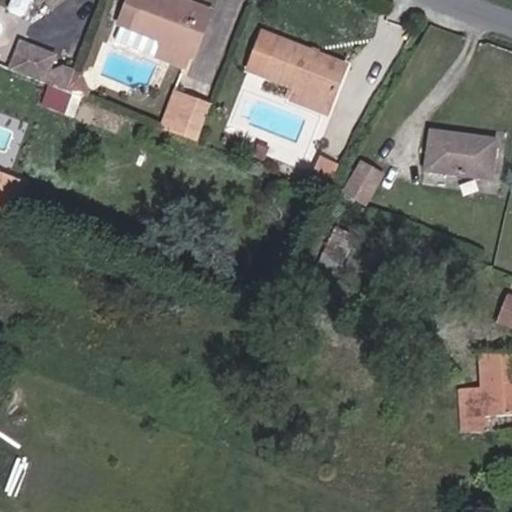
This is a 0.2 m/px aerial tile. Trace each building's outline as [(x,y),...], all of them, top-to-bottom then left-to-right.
[(179,34),(165,29),(175,0),(108,0),(104,12),(147,29),(141,45),(172,55),(179,34)] [(179,34),(185,34),(197,0),(175,0),(165,29),(179,34)] [(147,29),(104,12),(98,28),(141,45),(147,29)] [(325,102),(340,63),(268,32),(253,73),(287,86),(325,102)] [(39,47),(7,34),(0,52),(0,61),(29,73),(39,47)] [(38,65),(34,75),(53,82),(60,64),(49,59),(38,65)] [(317,99),(279,84),(274,95),(312,110),(317,99)] [(159,123),(185,134),(199,97),(172,86),(159,123)] [(427,170),(494,178),(497,137),(431,131),(427,170)] [(351,165),(373,177),(389,147),(366,136),(351,165)] [(235,151),(248,156),(253,143),(241,138),(235,151)] [(0,187),(21,195),(30,175),(0,163),(0,187)] [(490,317),(511,324),(511,297),(498,293),(490,317)] [(485,406),(511,404),(511,342),(482,345),(483,378),(461,380),(463,423),(485,421),(485,406)]
